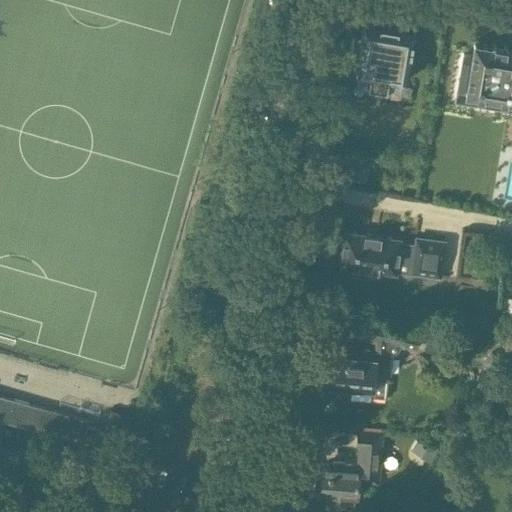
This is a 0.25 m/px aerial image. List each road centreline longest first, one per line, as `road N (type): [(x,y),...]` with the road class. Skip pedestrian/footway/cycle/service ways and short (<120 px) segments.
road 1 (residential): [(251,511),(282,179)]
road 2 (residential): [(511,226),(282,179)]
road 3 (residential): [(0,455),(207,511)]
road 4 (residential): [(282,179),(293,0)]
